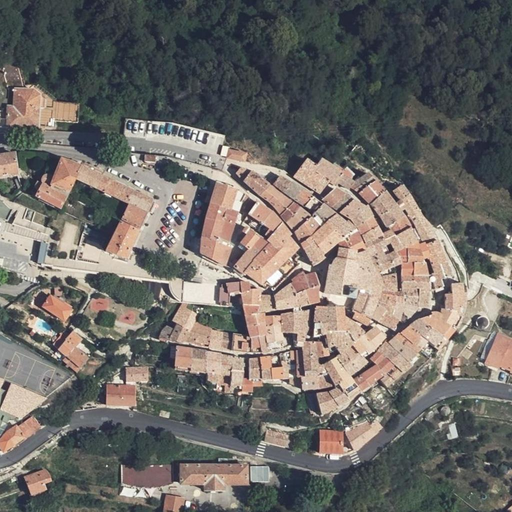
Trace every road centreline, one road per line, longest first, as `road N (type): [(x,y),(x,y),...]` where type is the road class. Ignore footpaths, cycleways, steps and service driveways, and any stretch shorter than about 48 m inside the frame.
road 1 (tertiary): [(511,395),(441,392),(343,467),(92,417),(65,421),(0,458)]
road 2 (residential): [(0,135),(146,141),(221,162)]
road 3 (residential): [(0,146),(72,152),(164,184)]
road 4 (residential): [(164,184),(150,251),(178,251),(191,190)]
